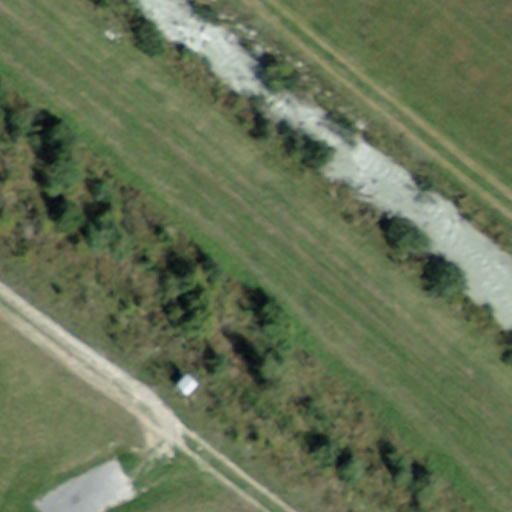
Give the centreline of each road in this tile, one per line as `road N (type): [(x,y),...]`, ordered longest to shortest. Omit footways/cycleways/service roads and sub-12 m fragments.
road 1 (track): [(177,426),(147,393),(0,281)]
road 2 (track): [(177,426),(282,511)]
